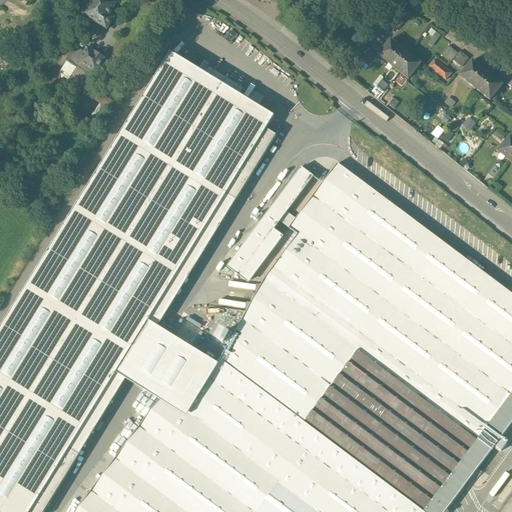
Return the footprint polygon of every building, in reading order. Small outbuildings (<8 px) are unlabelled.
[(94,0),(91,7),(89,5),(86,6),(84,10),(84,13),(86,14),(85,16),(97,24),(95,26),(100,29),(102,27),(108,31),(114,20),(109,17),(117,5),(109,0),(94,0)] [(410,15),(403,10),(390,27),(397,32),(410,15)] [(421,65),(391,41),(379,56),(409,81),(421,65)] [(88,49),(85,53),(76,47),(67,62),(93,78),(105,60),(95,53),(88,49)] [(171,54),(0,331),(0,511),(45,511),(80,456),(70,450),(227,195),(237,201),(277,137),(267,130),(275,118),(171,54)] [(452,74),(435,61),(430,68),(446,81),(452,74)] [(503,86),(473,62),(460,77),(490,101),(503,86)] [(373,93),(379,98),(390,85),(380,77),(374,84),(377,88),(373,93)] [(463,125),(470,130),(476,123),(469,118),(463,125)] [(511,137),(498,152),(511,163),(511,137)] [(511,392),(511,295),(338,165),(293,224),(294,224),(290,229),(298,235),(265,280),(221,360),(238,372),(292,300),(359,350),(477,439),(511,392)] [(494,166),(490,173),(495,177),(499,170),(494,166)] [(359,350),(292,300),(238,372),(240,374),(304,422),(305,422),(359,350)] [(477,439),(359,350),(305,422),(304,422),(304,423),(422,511),(446,511),(492,451),(493,450),(477,439)] [(221,359),(183,409),(193,417),(202,425),(240,374),(238,372),(221,360),(221,359)] [(304,422),(240,374),(202,425),(241,454),(280,482),(257,511),(422,511),(304,423),(304,422)] [(183,409),(164,395),(76,511),(197,511),(241,454),(202,425),(193,417),(183,409)] [(241,454),(197,511),(257,511),(280,482),(241,454)]
